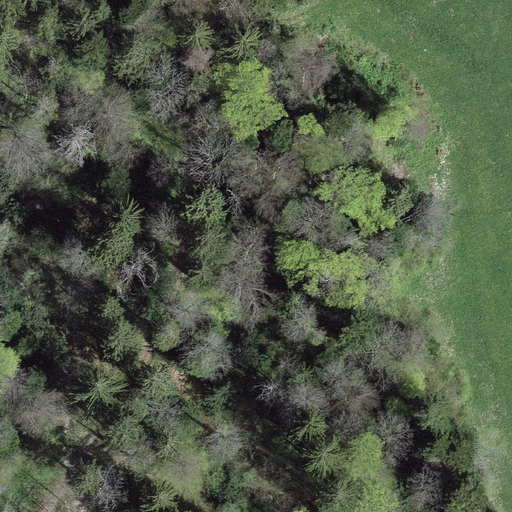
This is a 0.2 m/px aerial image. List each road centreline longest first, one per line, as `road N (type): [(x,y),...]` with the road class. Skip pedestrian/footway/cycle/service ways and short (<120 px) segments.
road 1 (track): [(42,511),(112,424),(155,341),(194,180),(209,72)]
road 2 (track): [(209,72),(258,32),(345,2)]
